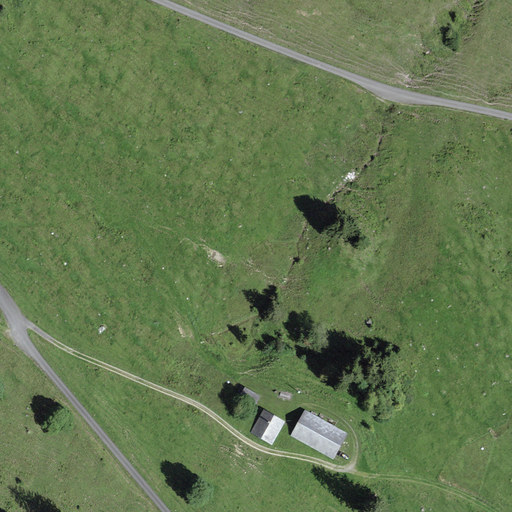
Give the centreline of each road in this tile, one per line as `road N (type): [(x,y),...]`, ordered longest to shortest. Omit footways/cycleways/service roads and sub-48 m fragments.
road 1 (unclassified): [(511,118),(394,92),(163,0)]
road 2 (unclassified): [(0,302),(170,511)]
